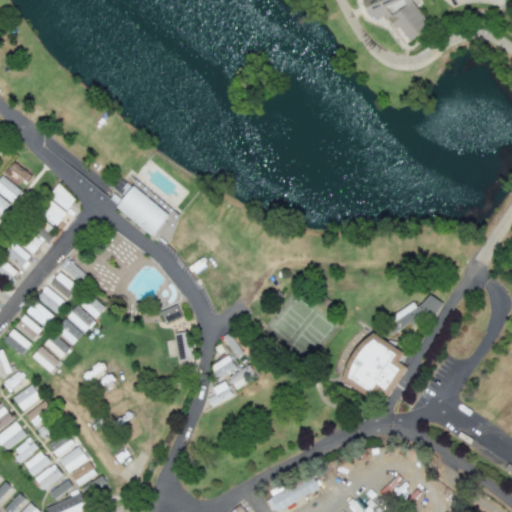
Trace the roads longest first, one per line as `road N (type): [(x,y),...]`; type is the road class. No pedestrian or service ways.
road 1 (residential): [(266,511),(249,488),(204,511),(162,499),(206,366),(191,293),(142,238),(99,207),(15,307),(0,296)]
road 2 (residential): [(511,459),(438,402),(494,331),(504,291),(478,260),(366,436)]
road 3 (residential): [(511,503),(449,457),(385,436),(323,446),(249,488)]
road 4 (residential): [(99,207),(32,142),(0,90)]
